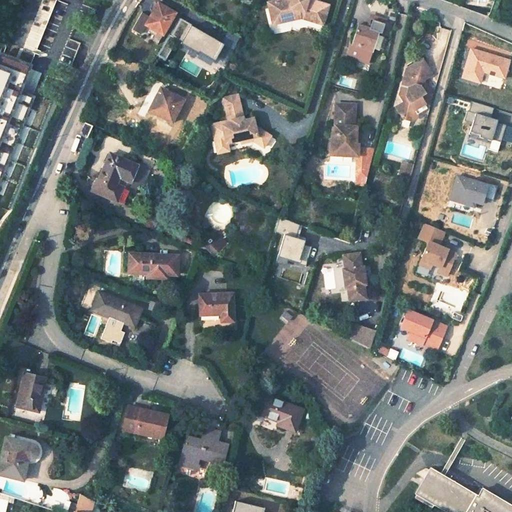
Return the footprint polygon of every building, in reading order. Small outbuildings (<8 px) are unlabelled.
[(267,3),(272,25),(300,19),(323,26),(329,6),(309,0),(280,0),(274,2),(267,3)] [(176,14),(157,3),(149,17),(144,25),(162,36),(176,14)] [(144,25),(149,17),(141,12),(131,29),(138,34),(144,25)] [(359,24),(348,56),(367,63),(378,31),(382,32),(386,20),(372,15),(368,27),(359,24)] [(198,35),(200,33),(189,26),(189,24),(178,17),(167,35),(179,41),(178,43),(195,53),(197,49),(212,57),(220,44),(204,35),(202,38),(198,35)] [(479,82),(482,71),(503,78),(509,60),(470,48),(461,77),(479,82)] [(0,176),(31,99),(18,93),(29,67),(0,56),(0,176)] [(392,106),(398,117),(405,119),(411,115),(415,113),(417,110),(418,105),(423,106),(427,92),(422,90),(419,84),(421,78),(429,73),(420,58),(404,67),(408,75),(406,82),(399,80),(395,94),(400,102),(392,106)] [(159,117),(169,122),(181,100),(157,88),(148,107),(161,114),(159,117)] [(222,97),(227,120),(210,124),(216,152),(227,150),(226,143),(240,139),(251,137),(252,140),(262,146),(269,135),(254,125),(252,117),(242,119),(237,94),(222,97)] [(497,119),(490,117),(493,108),(471,101),(468,110),(466,110),(463,120),(471,122),(469,131),(480,134),(479,137),(490,140),(491,138),(500,141),(505,124),(496,121),(497,119)] [(330,154),(341,155),(341,152),(349,153),(349,155),(357,156),(357,143),(355,143),(355,126),(353,126),(353,104),(334,103),(333,133),(330,133),(330,142),(327,144),(327,149),(330,152),(330,154)] [(159,117),(161,114),(148,107),(146,110),(159,117)] [(108,153),(96,181),(94,180),(89,191),(115,203),(121,188),(110,183),(113,175),(128,182),(135,165),(108,153)] [(399,161),(395,173),(406,176),(409,164),(399,161)] [(139,165),(134,182),(142,185),(148,168),(139,165)] [(366,177),(369,168),(355,167),(355,177),(366,177)] [(456,175),(449,199),(473,206),(474,202),(480,204),(482,198),(491,201),(496,185),(486,182),(486,184),(456,175)] [(473,206),(449,199),(447,206),(470,213),(473,206)] [(296,236),(300,225),(278,218),(275,230),(296,236)] [(455,252),(437,245),(443,231),(424,223),(418,238),(427,241),(418,263),(429,267),(431,263),(439,266),(437,271),(445,275),(455,252)] [(200,243),(211,255),(224,243),(213,231),(200,243)] [(327,236),(313,231),(315,244),(327,242),(327,236)] [(303,266),(310,244),(281,235),(275,257),(303,266)] [(343,287),(345,287),(347,300),(364,298),(362,285),(364,284),(361,266),(359,266),(357,253),(341,255),(343,269),(341,269),(343,287)] [(166,279),(166,275),(176,275),(176,258),(126,256),(125,274),(145,275),(145,278),(166,279)] [(89,311),(132,328),(139,308),(97,291),(89,311)] [(199,316),(220,315),(220,322),(234,322),(232,295),(198,297),(199,316)] [(420,344),(421,342),(435,348),(445,325),(406,309),(399,326),(409,330),(406,338),(420,344)] [(347,337),(366,346),(371,330),(352,323),(347,337)] [(43,381),(22,375),(13,408),(36,414),(40,397),(39,397),(43,381)] [(264,398),(258,416),(279,423),(277,428),(294,434),(302,412),(264,398)] [(116,419),(127,422),(125,430),(158,439),(161,426),(165,427),(168,416),(129,407),(130,403),(121,401),(116,419)] [(205,429),(201,441),(200,445),(213,449),(217,434),(205,429)] [(217,434),(213,449),(200,445),(201,441),(187,437),(179,464),(196,469),(199,459),(211,462),(209,469),(221,473),(228,447),(218,444),(221,435),(217,434)] [(4,440),(0,459),(0,476),(23,481),(27,460),(28,460),(30,460),(32,459),(34,457),(35,455),(36,453),(36,451),(35,449),(33,447),(32,446),(30,445),(4,440)] [(511,511),(511,504),(491,492),(481,486),(477,494),(429,466),(415,490),(452,511),(511,511)] [(88,511),(92,501),(79,494),(76,504),(69,501),(64,511),(88,511)] [(262,511),(264,507),(234,501),(231,511),(262,511)]
